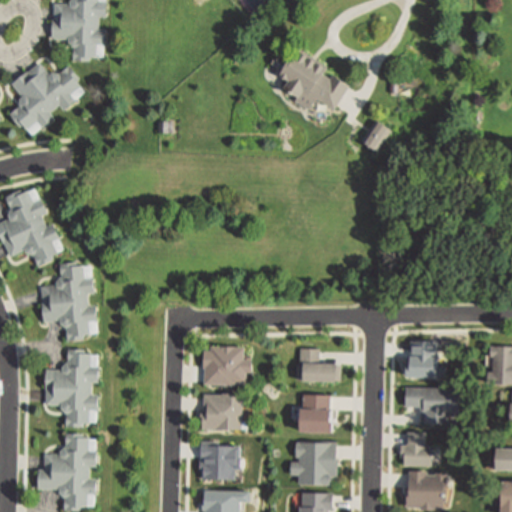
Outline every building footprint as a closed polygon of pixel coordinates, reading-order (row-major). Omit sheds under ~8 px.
[(97,42),(96,56),(89,56),(89,59),(73,59),(73,56),(73,45),(72,45),(68,40),(68,39),(54,39),(53,39),(53,17),(54,17),(54,2),(70,2),(70,0),(98,0),(98,1),(106,1),(105,15),(99,15),(99,28),(105,28),(105,42),(97,42)] [(322,71),(331,77),(333,73),(350,84),(348,87),(335,108),(303,88),(299,95),(285,86),(289,79),(281,74),(294,53),(297,49),(325,66),(322,71)] [(39,61),(49,73),(52,71),(58,71),(59,73),(68,66),(82,84),(70,93),(75,99),(64,107),(59,102),(49,110),(54,116),(42,125),(37,119),(26,128),(12,110),(19,104),(19,103),(19,97),(23,94),(13,82),(13,81),(26,70),(27,71),(39,61)] [(159,131),(158,121),(172,120),(172,131),(159,131)] [(378,149),(366,142),(379,121),(391,128),(378,149)] [(56,255),(45,260),(39,248),(37,249),(35,249),(33,245),(12,256),(5,241),(8,240),(1,226),(19,217),(17,213),(17,211),(20,210),(13,198),(24,192),(26,195),(33,192),(39,202),(45,199),(50,210),(44,213),(51,226),(57,223),(62,234),(56,237),(62,248),(55,251),(56,255)] [(85,333),(73,335),(71,321),(68,322),(67,321),(66,316),(43,321),(40,305),(47,304),(44,289),(60,286),(59,281),(61,280),(63,279),(61,266),(73,263),(73,267),(81,266),(84,278),(90,276),(93,288),(86,290),(88,304),(95,302),(97,314),(91,316),(93,328),(85,329),(85,333)] [(490,345),(493,345),(511,345),(511,383),(488,383),(488,371),(493,371),(493,366),(493,356),(490,356),(490,345)] [(245,349),(246,359),(252,359),(252,370),(246,370),(246,383),(204,383),(204,369),(202,369),(202,352),(204,352),(204,350),(210,350),(210,346),(245,346),(245,349)] [(337,362),(337,364),(342,364),(342,380),(336,379),(336,382),(303,381),(303,379),(296,379),(297,363),(299,364),(299,348),(319,348),(319,361),(337,362)] [(80,356),(80,360),(88,360),(88,372),(95,372),(95,384),(88,384),(88,399),(95,399),(94,411),(88,411),(87,423),(79,423),(79,427),(67,426),(67,413),(65,412),(63,411),(63,407),(47,407),(47,391),(40,391),(40,375),(63,376),(63,371),(65,370),(67,370),(67,356),(80,356)] [(460,407),(460,413),(450,412),(450,422),(424,422),(425,412),(420,412),(420,405),(406,405),(406,386),(460,388),(460,407)] [(243,395),(241,428),(203,427),(201,427),(201,410),(203,410),(204,394),(243,395)] [(337,434),(337,395),(302,395),(302,413),(294,413),(294,421),(303,421),(303,434),(337,434)] [(426,431),(425,445),(433,445),(432,466),(405,465),(406,452),(401,452),(402,444),(406,444),(407,431),(426,431)] [(336,441),(336,477),(331,476),(331,485),(298,484),(299,474),(291,474),(291,461),(299,461),(299,457),(296,457),(296,440),(299,440),(332,441),(336,441)] [(76,511),(64,511),(64,497),(62,497),(60,496),(60,491),(37,491),(37,476),(44,476),(44,460),(60,460),(60,456),(62,454),(64,455),(64,441),(77,441),(77,444),(85,444),(85,456),(92,456),(92,469),(85,469),(85,483),(92,483),(91,495),(85,495),(84,507),(76,507),(76,511)] [(245,442),(202,442),(202,482),(245,482),(245,442)] [(511,474),(511,449),(498,449),(498,475),(511,474)] [(428,471),(428,474),(435,474),(435,472),(449,473),(449,475),(448,498),(445,498),(444,507),(410,506),(407,506),(407,494),(410,494),(411,474),(411,470),(428,471)] [(511,511),(501,511),(502,480),(511,480),(511,511)] [(332,493),(332,509),(328,509),(328,511),(298,511),(298,506),(301,506),(301,492),(328,493),(332,493)]
